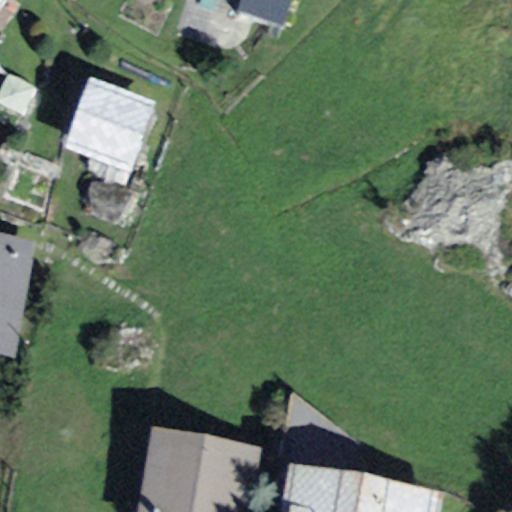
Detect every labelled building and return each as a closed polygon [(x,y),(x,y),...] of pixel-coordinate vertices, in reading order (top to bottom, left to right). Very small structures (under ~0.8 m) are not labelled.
[(246,0),(246,5),(287,11),(288,0),(246,0)] [(138,161),(160,90),(91,68),(69,140),(138,161)] [(0,356),(20,254),(0,250),(0,356)] [(248,511),(256,457),(148,443),(139,511),(248,511)] [(416,511),(418,503),(287,480),(281,511),(416,511)]
